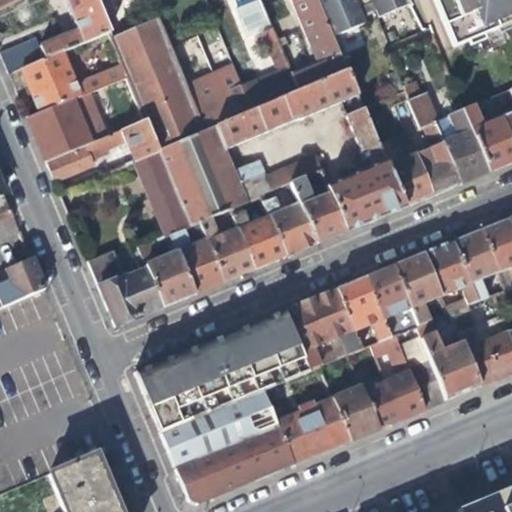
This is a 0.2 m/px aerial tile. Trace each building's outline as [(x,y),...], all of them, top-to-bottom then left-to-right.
[(0,0),(0,10),(20,0),(0,0)] [(40,49),(45,61),(67,51),(108,34),(102,21),(93,0),(65,0),(70,10),(79,31),(40,49)] [(110,0),(93,0),(102,21),(117,14),(110,0)] [(129,0),(133,7),(117,14),(102,21),(108,34),(145,121),(158,150),(205,131),(193,106),(146,0),(129,0)] [(309,66),(290,74),(298,92),(345,72),(331,37),(315,0),(300,0),(292,4),(308,46),(302,48),(309,66)] [(406,7),(402,0),(315,0),(331,37),(361,25),(355,11),(369,6),(375,20),(406,7)] [(511,0),(433,0),(449,38),(454,49),(511,24),(511,0)] [(82,86),(67,51),(45,61),(7,76),(14,93),(29,88),(34,99),(40,114),(77,99),(106,87),(102,78),(82,86)] [(287,67),(240,86),(251,111),(298,92),(290,74),(287,67)] [(356,98),(345,72),(298,92),(251,111),(214,127),(224,151),(296,121),(296,122),(356,98)] [(240,86),(193,106),(205,131),(214,127),(251,111),(240,86)] [(417,129),(421,128),(432,123),(437,121),(427,99),(421,101),(416,87),(402,93),(417,129)] [(498,120),(511,113),(511,89),(489,99),(498,120)] [(82,147),(95,142),(77,99),(40,114),(26,120),(44,163),(82,147)] [(473,107),(460,112),(486,174),(500,168),(511,163),(511,154),(498,120),(481,127),(473,107)] [(373,170),(384,166),(376,147),(361,110),(345,117),(364,164),(369,162),(373,170)] [(437,121),(432,123),(440,142),(458,186),(474,179),(486,174),(460,112),(437,121)] [(511,113),(498,120),(511,154),(511,113)] [(124,143),(132,163),(158,152),(158,150),(145,121),(95,142),(82,147),(86,158),(124,143)] [(429,147),(440,142),(432,123),(421,128),(429,147)] [(163,235),(165,234),(177,230),(195,222),(207,217),(226,209),(239,204),(244,202),(233,174),(224,151),(214,127),(205,131),(158,150),(158,152),(132,163),(148,199),(163,235)] [(376,147),(384,166),(395,161),(388,142),(376,147)] [(440,142),(429,147),(412,154),(430,197),(444,191),(458,186),(440,142)] [(89,165),(86,158),(82,147),(44,163),(48,172),(52,181),(89,165)] [(395,161),(384,166),(402,209),(418,202),(430,197),(412,154),(395,161)] [(262,178),(268,192),(288,184),(301,179),(318,171),(312,158),(262,178)] [(129,164),(117,169),(123,186),(136,181),(129,164)] [(257,196),(268,192),(262,178),(256,164),(233,174),(244,202),(257,196)] [(402,209),(384,166),(373,170),(326,190),(328,194),(344,233),(374,220),(402,209)] [(322,180),(318,171),(301,179),(304,188),(322,180)] [(291,192),(297,207),(310,201),(304,188),(301,179),(288,184),(291,192)] [(288,184),(268,192),(271,200),(291,192),(288,184)] [(8,215),(12,214),(0,185),(0,214),(7,212),(8,215)] [(260,204),(271,200),(268,192),(257,196),(260,204)] [(310,201),(297,207),(313,245),(329,239),(344,233),(328,194),(310,201)] [(277,215),(271,200),(260,204),(266,219),(282,258),(300,251),(313,245),(297,207),(277,215)] [(248,227),(239,204),(226,209),(235,231),(252,271),(268,264),(282,258),(266,219),(248,227)] [(216,239),(207,217),(195,222),(204,244),(221,284),(238,276),(252,271),(235,231),(216,239)] [(497,275),(511,268),(511,227),(509,220),(493,226),(479,232),(497,275)] [(186,252),(177,230),(165,234),(172,252),(191,296),(208,289),(221,284),(204,244),(186,252)] [(477,283),(497,275),(479,232),(463,238),(450,244),(475,304),(476,304),(484,301),(477,283)] [(134,248),(143,268),(160,309),(178,302),(191,296),(172,252),(154,259),(147,243),(134,248)] [(464,309),(475,304),(450,244),(436,249),(420,256),(439,300),(457,292),(464,309)] [(422,307),(439,300),(420,256),(407,261),(392,268),(410,313),(417,328),(426,324),(429,323),(422,307)] [(36,274),(30,258),(3,270),(7,279),(0,281),(0,303),(2,308),(43,289),(36,274)] [(113,328),(136,318),(119,277),(112,260),(89,269),(103,302),(113,328)] [(143,268),(119,277),(136,318),(160,309),(143,268)] [(394,319),(410,313),(392,268),(378,273),(363,279),(388,338),(388,339),(391,338),(400,334),(394,319)] [(367,328),(374,344),(388,338),(363,279),(349,285),(334,291),(352,334),(367,328)] [(338,340),(352,334),(334,291),(312,300),(283,312),(308,372),(318,369),(317,368),(310,351),(338,340)] [(490,298),(484,301),(476,304),(482,318),(496,313),(490,298)] [(261,392),(308,372),(283,312),(209,344),(133,375),(158,434),(261,392)] [(455,339),(459,347),(476,390),(499,380),(511,374),(511,352),(505,334),(499,321),(455,339)] [(411,330),(416,344),(431,338),(426,324),(417,328),(411,330)] [(358,350),(352,334),(338,340),(341,348),(325,354),(329,363),(344,356),(358,350)] [(374,344),(366,347),(373,362),(384,357),(394,380),(382,385),(397,422),(408,418),(421,412),(406,375),(391,338),(388,339),(388,338),(374,344)] [(438,355),(431,338),(416,344),(426,367),(441,404),(461,396),(476,390),(459,347),(438,355)] [(366,347),(358,350),(344,356),(358,389),(375,431),(388,426),(397,422),(382,385),(372,390),(362,366),(373,362),(366,347)] [(426,367),(406,375),(421,412),(430,408),(441,404),(426,367)] [(331,400),(331,402),(348,442),(363,436),(375,431),(358,389),(331,400)] [(274,426),(261,392),(158,434),(167,455),(174,473),(181,490),(186,501),(196,506),(290,466),(274,426)] [(331,402),(274,426),(290,466),(324,452),(348,442),(331,402)] [(115,511),(92,457),(46,477),(61,511),(115,511)] [(511,511),(511,487),(452,511),(511,511)]
